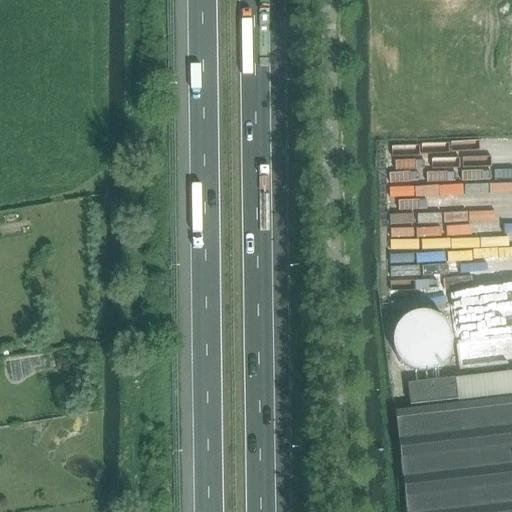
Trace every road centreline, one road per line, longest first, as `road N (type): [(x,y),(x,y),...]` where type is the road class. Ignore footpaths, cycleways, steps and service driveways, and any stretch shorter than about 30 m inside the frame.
road 1 (motorway): [(201,0),(208,511)]
road 2 (motorway): [(260,511),(254,0)]
